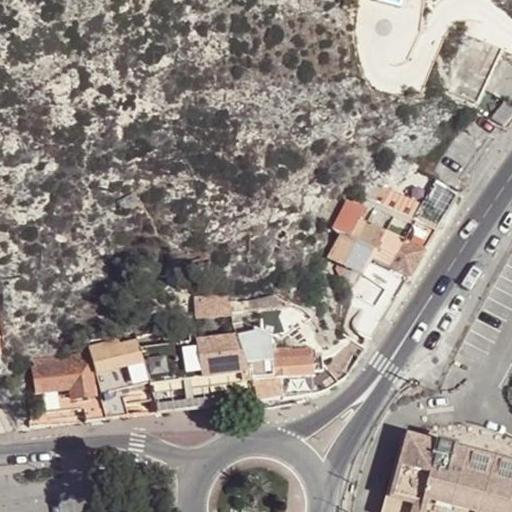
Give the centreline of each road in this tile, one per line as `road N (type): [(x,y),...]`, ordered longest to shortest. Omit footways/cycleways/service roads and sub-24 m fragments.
road 1 (secondary): [(511,172),(385,364)]
road 2 (residential): [(221,454),(181,458),(111,440),(0,448)]
road 3 (secondary): [(316,506),(385,364)]
road 4 (secondary): [(385,364),(325,415),(263,444)]
